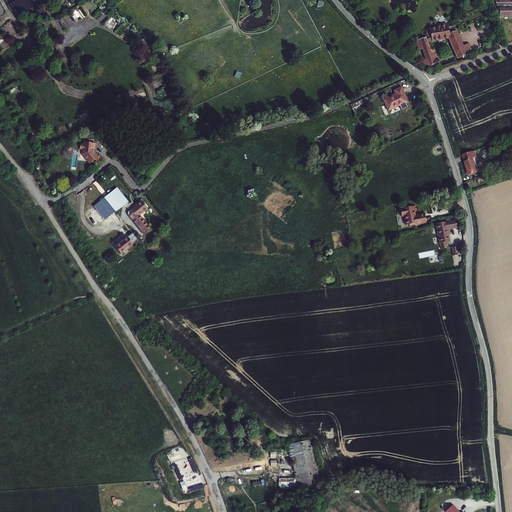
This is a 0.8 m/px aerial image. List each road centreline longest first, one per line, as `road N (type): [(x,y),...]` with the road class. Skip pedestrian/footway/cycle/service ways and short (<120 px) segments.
road 1 (residential): [(424,81),(469,222),(469,293),(488,372),(499,511)]
road 2 (residential): [(63,195),(111,162),(141,189),(185,146),(324,113),(415,71)]
